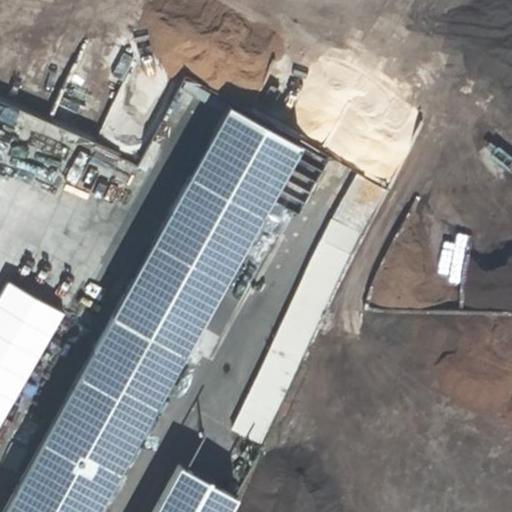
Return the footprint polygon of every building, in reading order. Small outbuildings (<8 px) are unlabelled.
[(93,511),(297,146),(225,106),(0,511),(93,511)] [(345,165),(243,428),(273,440),(376,177),(345,165)] [(0,420),(66,311),(15,280),(0,305),(0,420)] [(18,432),(29,439),(41,420),(31,413),(18,432)] [(223,511),(236,490),(179,458),(149,511),(223,511)]
